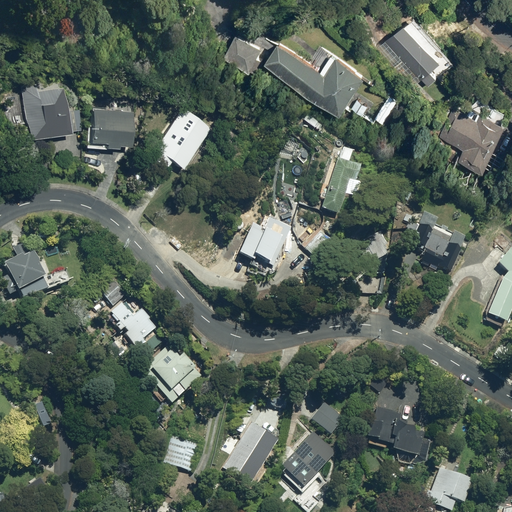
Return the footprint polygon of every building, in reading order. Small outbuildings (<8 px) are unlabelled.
[(378,49),(413,89),(424,79),(430,86),(438,79),(432,72),(443,62),(433,51),(440,45),(415,17),(378,49)] [(257,65),(261,68),(266,59),(260,56),(264,48),(238,35),(228,53),(255,68),(257,65)] [(271,59),(347,110),(368,78),(339,58),(338,59),(334,56),(324,71),(282,43),(271,59)] [(375,86),(390,95),(393,90),(378,81),(375,86)] [(19,87),(26,142),(68,136),(67,134),(79,132),(76,111),(64,112),(60,82),(19,87)] [(377,117),(385,122),(399,101),(391,96),(377,117)] [(355,107),(366,113),(370,107),(359,100),(355,107)] [(7,108),(8,120),(16,120),(15,111),(11,112),(11,108),(7,108)] [(463,154),(490,167),(509,124),(483,111),(483,113),(480,111),(476,118),(474,117),(477,111),(472,108),(469,115),(455,108),(442,136),(466,147),(463,154)] [(102,150),(113,151),(114,148),(126,149),(128,114),(88,111),(86,144),(103,145),(102,150)] [(168,163),(180,172),(205,135),(176,116),(146,159),(163,171),(168,163)] [(321,211),(337,217),(348,182),(354,184),(359,168),(348,164),(352,152),(342,149),(339,160),(337,160),(321,211)] [(399,199),(407,203),(411,195),(402,191),(399,199)] [(436,270),(449,276),(460,252),(458,251),(464,236),(455,232),(450,244),(430,236),(431,233),(430,232),(436,218),(424,213),(410,246),(425,252),(419,266),(434,273),(436,270)] [(255,223),(240,253),(254,260),(256,257),(273,265),(291,226),(268,216),(262,227),(255,223)] [(313,226),(320,228),(322,220),(316,218),(313,226)] [(304,251),(314,261),(330,243),(319,234),(304,251)] [(27,260),(22,246),(12,249),(16,262),(0,269),(4,280),(0,282),(0,287),(7,301),(15,297),(17,296),(19,303),(44,295),(41,284),(34,269),(35,268),(30,258),(27,260)] [(484,319),(505,327),(511,308),(511,247),(496,266),(505,273),(499,280),(484,319)] [(100,295),(112,308),(124,298),(112,284),(100,295)] [(123,339),(136,353),(145,345),(142,342),(154,331),(147,323),(148,321),(140,312),(132,319),(120,306),(109,316),(118,326),(113,330),(118,336),(122,332),(126,336),(123,339)] [(139,377),(169,409),(200,379),(180,358),(175,364),(164,352),(139,377)] [(373,375),(365,385),(378,394),(386,384),(373,375)] [(156,412),(160,416),(167,410),(163,405),(156,412)] [(311,423),(331,438),(344,420),(324,406),(311,423)] [(415,464),(424,466),(429,444),(422,443),(423,436),(414,434),(414,431),(405,429),(406,426),(397,424),(398,419),(371,413),(364,444),(390,450),(389,456),(416,462),(415,464)] [(222,472),(249,489),(278,443),(251,426),(222,472)] [(279,471),(303,492),(335,457),(311,435),(279,471)] [(172,470),(192,476),(200,448),(179,442),(172,470)] [(427,507),(439,511),(451,511),(454,505),(462,508),(471,484),(439,473),(427,507)]
